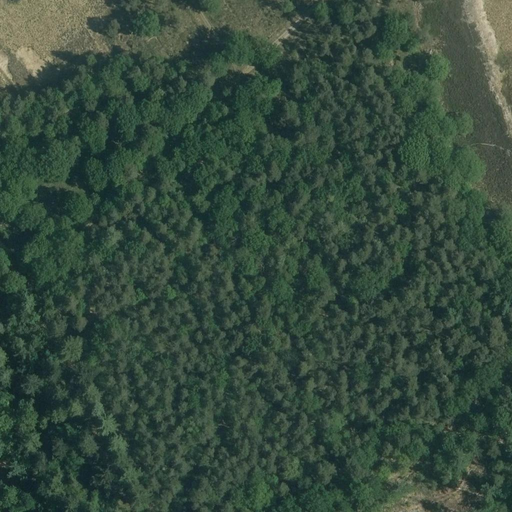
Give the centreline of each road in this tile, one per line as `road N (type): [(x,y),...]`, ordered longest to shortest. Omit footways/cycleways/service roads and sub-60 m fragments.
road 1 (track): [(25,285),(323,0)]
road 2 (track): [(25,285),(135,511)]
road 3 (track): [(511,368),(364,511)]
